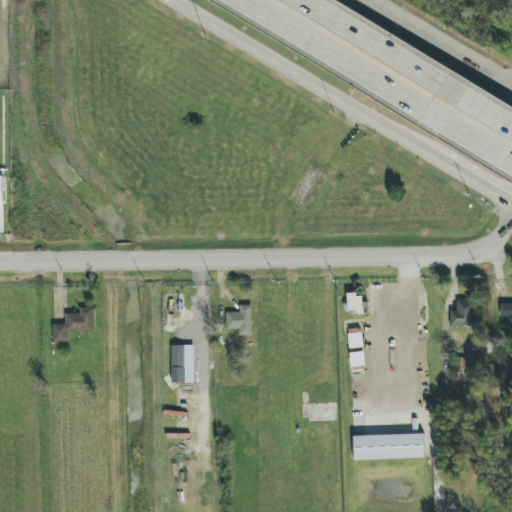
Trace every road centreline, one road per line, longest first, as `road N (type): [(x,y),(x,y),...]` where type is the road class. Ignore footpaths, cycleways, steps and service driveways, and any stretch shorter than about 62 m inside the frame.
road 1 (residential): [(0,261),(483,257),(511,222)]
road 2 (primary): [(170,0),(444,164)]
road 3 (primary): [(257,8),(511,166)]
road 4 (track): [(43,261),(48,511)]
road 5 (primary): [(511,133),(301,0)]
road 6 (primary): [(511,88),(367,0)]
